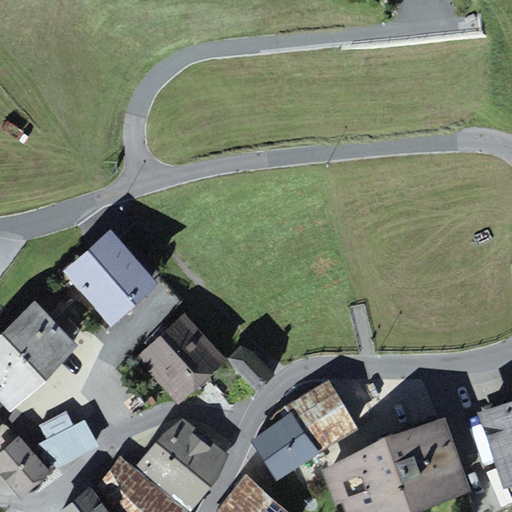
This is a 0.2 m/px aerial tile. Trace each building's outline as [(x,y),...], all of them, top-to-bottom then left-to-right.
[(112,224),(66,262),(111,315),(157,277),(112,224)] [(89,340),(44,293),(0,333),(0,382),(20,404),(89,340)] [(220,354),(183,312),(142,348),(180,390),(220,354)] [(249,342),(232,358),(256,382),(272,367),(249,342)] [(329,382),(293,409),(319,444),(355,417),(329,382)] [(511,396),(485,404),(508,478),(511,476),(511,396)] [(319,444),(293,409),(253,438),(279,474),(319,444)] [(96,437),(84,415),(41,437),(53,460),(96,437)] [(223,453),(180,418),(143,465),(191,503),(214,473),(223,453)] [(350,511),(387,511),(463,486),(441,421),(387,438),(326,470),(336,497),(344,494),(350,511)] [(50,465),(20,432),(0,449),(0,469),(20,492),(50,465)] [(186,511),(121,458),(100,485),(117,511),(186,511)] [(302,511),(261,474),(226,511),(302,511)] [(109,511),(89,489),(61,511),(109,511)]
